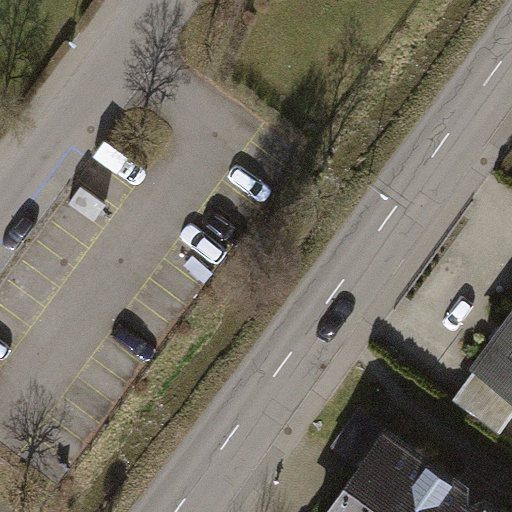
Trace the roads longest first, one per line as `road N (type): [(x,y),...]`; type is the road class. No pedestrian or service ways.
road 1 (residential): [(511,57),(179,511)]
road 2 (residential): [(167,0),(0,217)]
